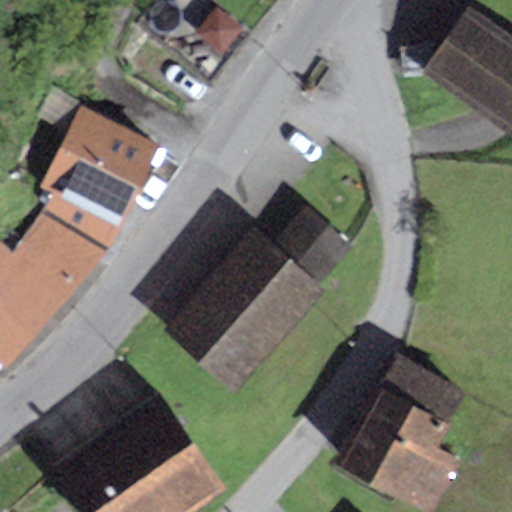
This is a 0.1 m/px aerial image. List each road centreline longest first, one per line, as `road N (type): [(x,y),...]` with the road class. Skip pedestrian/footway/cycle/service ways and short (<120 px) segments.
road 1 (residential): [(239,511),(353,388),(388,324),(399,281),(399,225),(378,89),(363,52),(322,11)]
road 2 (residential): [(0,421),(79,346),(322,11)]
road 3 (track): [(127,0),(112,77),(128,101),(214,165)]
